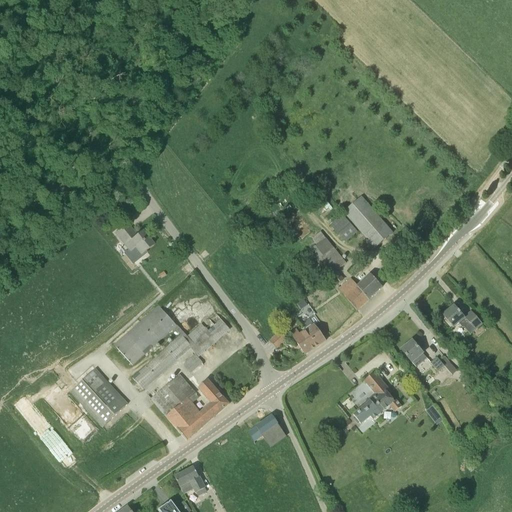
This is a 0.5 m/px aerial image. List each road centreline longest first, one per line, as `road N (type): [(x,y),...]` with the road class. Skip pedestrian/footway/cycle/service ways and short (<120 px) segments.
road 1 (unclassified): [(272,389),(244,326),(137,185),(133,168),(145,138),(227,36),(238,0)]
road 2 (tertiary): [(272,389),(420,276),(511,175)]
road 3 (tertiary): [(99,511),(272,389)]
road 4 (unclassified): [(325,511),(272,389)]
